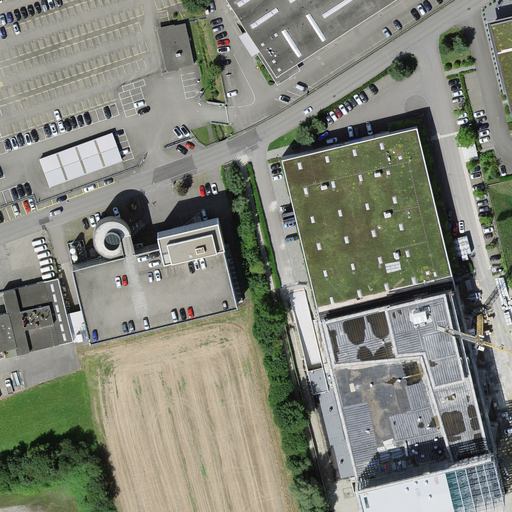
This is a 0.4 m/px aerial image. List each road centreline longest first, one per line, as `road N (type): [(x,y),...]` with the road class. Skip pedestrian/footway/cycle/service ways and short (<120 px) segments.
road 1 (residential): [(0,233),(276,127),(472,0)]
road 2 (track): [(236,145),(325,511)]
